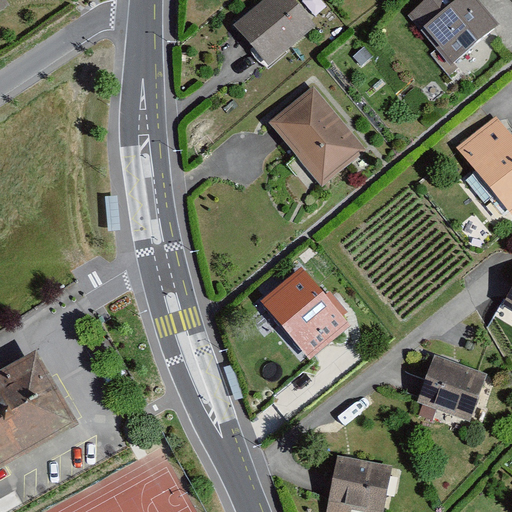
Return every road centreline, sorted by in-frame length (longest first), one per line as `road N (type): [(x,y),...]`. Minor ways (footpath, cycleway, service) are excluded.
road 1 (tertiary): [(144,1),(143,122),(156,236),(189,353),(252,511)]
road 2 (residential): [(0,92),(144,1)]
